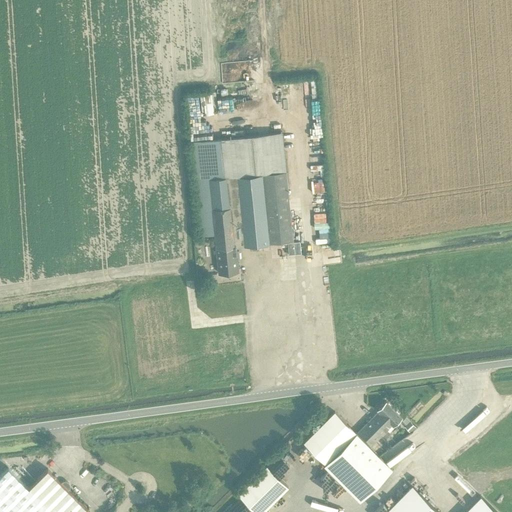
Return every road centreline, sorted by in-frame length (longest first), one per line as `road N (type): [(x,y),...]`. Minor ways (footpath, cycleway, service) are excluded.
road 1 (tertiary): [(0,431),(511,360)]
road 2 (unknown): [(487,363),(489,394),(453,435),(377,497),(339,511)]
